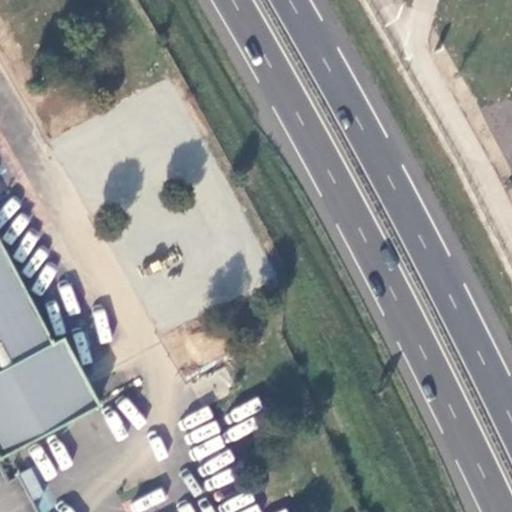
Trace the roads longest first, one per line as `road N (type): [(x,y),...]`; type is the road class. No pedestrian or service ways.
road 1 (trunk): [(233,0),(377,262),(501,511)]
road 2 (trunk): [(511,420),(289,0)]
